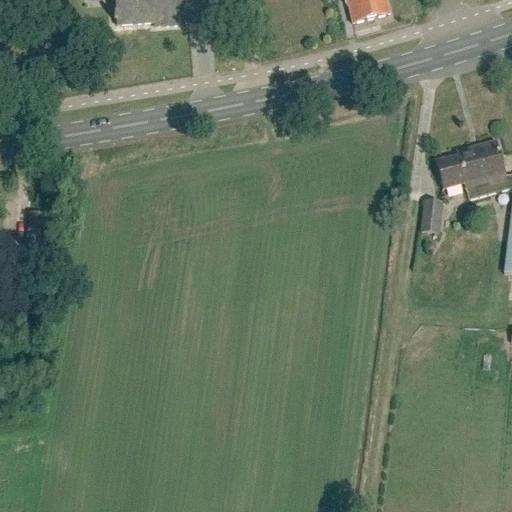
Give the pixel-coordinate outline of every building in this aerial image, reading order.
[(183,27),(181,0),(114,0),(117,28),(154,25),(155,29),(183,27)] [(389,17),(384,0),(345,0),(352,26),(389,17)] [(465,190),(505,180),(495,144),(456,155),(457,159),(435,165),(442,192),(464,186),(465,190)] [(511,178),(505,180),(465,190),(468,203),(511,191),(511,206),(503,276),(511,277),(511,178)] [(438,238),(442,206),(422,203),(418,236),(438,238)] [(54,265),(56,215),(31,214),(29,263),(54,265)]
